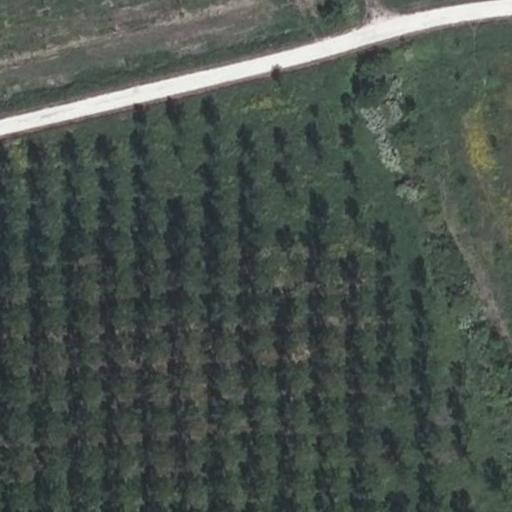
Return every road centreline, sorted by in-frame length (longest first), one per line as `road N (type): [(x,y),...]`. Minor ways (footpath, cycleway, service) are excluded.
road 1 (track): [(0,122),(388,31),(376,0)]
road 2 (track): [(511,9),(388,31)]
